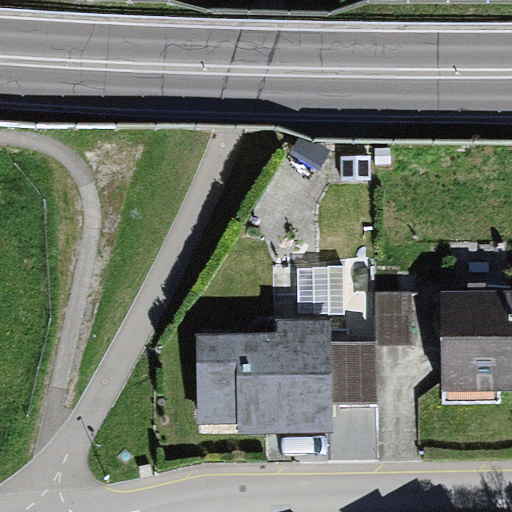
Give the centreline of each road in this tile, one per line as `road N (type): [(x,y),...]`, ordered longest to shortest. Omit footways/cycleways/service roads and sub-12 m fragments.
road 1 (residential): [(271,0),(225,147),(148,311),(64,458),(45,511)]
road 2 (trunk): [(0,59),(511,74)]
road 3 (residential): [(511,491),(223,494),(100,511)]
